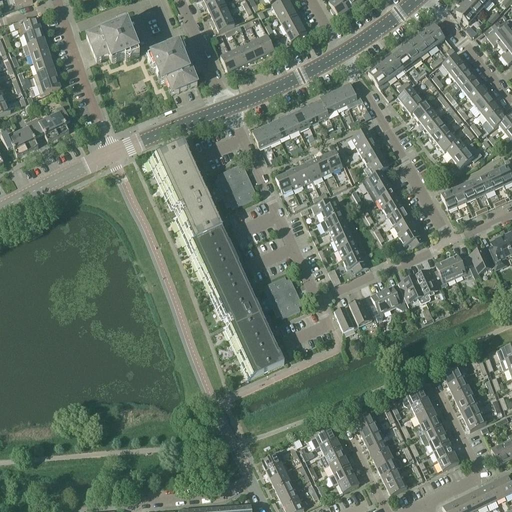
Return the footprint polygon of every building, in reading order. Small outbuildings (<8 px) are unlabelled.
[(201,5),(203,9),(222,0),(221,0),(202,0),(204,4),(201,5)] [(207,10),(210,17),(226,9),(222,0),(203,9),(204,12),(207,10)] [(271,9),(276,18),(291,9),(287,0),(271,9)] [(347,13),(337,0),(336,0),(328,6),(331,10),(330,11),(333,17),(335,15),(338,20),(347,13)] [(350,0),(337,0),(347,13),(356,7),(350,0)] [(463,0),(461,0),(459,2),(476,18),(483,10),(472,0),(469,0),(467,3),(463,0)] [(472,0),(483,10),(487,14),(494,7),(490,3),(491,3),(487,0),(472,0)] [(476,18),(459,2),(456,6),(460,10),(456,14),(468,26),(476,18)] [(209,24),(211,27),(230,19),(226,9),(210,17),(213,22),(209,24)] [(276,18),(281,27),(296,18),(291,9),(276,18)] [(281,27),(286,36),(301,27),(296,18),(281,27)] [(24,38),(41,32),(37,21),(33,23),(32,19),(12,26),(14,32),(16,32),(19,39),(24,38)] [(230,19),(211,27),(212,30),(216,29),(218,35),(234,28),(230,19)] [(114,28),(100,33),(86,39),(96,64),(109,59),(111,65),(124,60),(125,63),(139,57),(126,23),(123,24),(122,20),(112,24),(114,28)] [(497,24),(494,27),(509,45),(511,41),(511,25),(509,22),(501,29),(497,24)] [(301,27),(286,36),(291,45),(306,36),(301,27)] [(434,27),(426,33),(436,47),(445,41),(434,27)] [(497,46),(501,51),(509,45),(494,27),(491,29),(494,33),(486,40),(493,49),(497,46)] [(476,36),(468,29),(465,33),(471,41),(476,36)] [(24,38),(27,47),(44,42),(41,32),(24,38)] [(426,33),(417,39),(428,53),(436,47),(426,33)] [(267,38),(257,42),(265,58),(274,54),(273,50),(267,38)] [(417,39),(409,45),(419,59),(428,53),(417,39)] [(26,59),(30,57),(47,51),(44,42),(27,47),(23,49),(26,59)] [(257,42),(248,47),(255,62),(265,58),(257,42)] [(409,45),(401,51),(411,65),(419,59),(409,45)] [(511,63),(511,48),(509,45),(501,51),(504,55),(500,58),(508,67),(511,63)] [(187,59),(190,58),(186,48),(182,49),(181,47),(147,61),(153,75),(156,74),(161,86),(166,84),(172,97),(197,87),(187,59)] [(248,47),(239,51),(246,67),(255,62),(248,47)] [(30,57),(34,67),(50,61),(47,51),(30,57)] [(239,51),(228,55),(236,71),(246,67),(239,51)] [(401,51),(393,57),(403,71),(411,65),(401,51)] [(236,71),(228,55),(220,59),(227,75),(236,71)] [(442,67),(448,75),(462,65),(455,56),(442,67)] [(393,57),(385,63),(395,77),(403,71),(393,57)] [(34,67),(37,76),(54,71),(50,61),(34,67)] [(385,63),(376,69),(386,83),(387,83),(395,77),(385,63)] [(448,75),(455,83),(468,73),(462,65),(448,75)] [(386,83),(376,69),(368,76),(380,92),(389,86),(387,83),(386,83)] [(37,76),(40,86),(57,80),(54,71),(37,76)] [(455,83),(461,91),(475,80),(468,73),(455,83)] [(57,80),(40,86),(43,96),(60,90),(57,80)] [(461,91),(467,99),(481,88),(475,80),(461,91)] [(432,86),(428,89),(433,94),(436,91),(432,86)] [(350,87),(339,91),(347,108),(349,111),(363,105),(358,96),(355,97),(350,87)] [(467,99),(474,107),(487,96),(481,88),(467,99)] [(399,103),(403,108),(404,108),(417,98),(411,89),(395,102),(397,104),(399,103)] [(339,91),(330,96),(337,112),(347,108),(339,91)] [(320,100),(321,103),(327,117),(337,112),(330,96),(320,100)] [(474,107),(480,115),(494,104),(487,96),(474,107)] [(406,111),(410,116),(424,106),(424,105),(417,98),(404,108),(403,108),(402,109),(403,112),(406,111)] [(445,102),(441,105),(446,110),(449,107),(445,102)] [(321,103),(311,107),(319,124),(329,119),(327,117),(321,103)] [(6,104),(0,106),(0,118),(10,114),(6,104)] [(414,118),(418,122),(418,123),(432,112),(425,104),(424,105),(424,106),(410,116),(412,118),(414,118)] [(480,115),(487,123),(500,112),(494,104),(480,115)] [(311,107),(301,112),(309,128),(319,124),(311,107)] [(59,115),(49,119),(58,139),(69,134),(65,126),(70,124),(62,108),(57,111),(59,115)] [(301,112),(292,116),(299,133),(299,134),(309,129),(309,128),(301,112)] [(420,125),(425,130),(425,131),(438,120),(432,112),(418,123),(418,122),(416,124),(418,126),(420,125)] [(493,131),(498,127),(506,120),(500,112),(487,123),(493,131)] [(292,116),(282,121),(289,137),(299,133),(292,116)] [(498,127),(504,135),(511,129),(511,117),(511,116),(506,120),(498,127)] [(427,133),(431,138),(431,139),(449,125),(442,117),(439,120),(438,120),(425,131),(425,130),(423,132),(425,134),(427,133)] [(37,121),(31,123),(38,136),(43,134),(48,145),(58,139),(49,119),(38,124),(37,121)] [(282,121),(272,125),(279,142),(289,137),(282,121)] [(28,130),(18,134),(27,154),(38,149),(33,139),(38,136),(31,123),(26,126),(28,130)] [(272,125),(262,130),(270,146),(279,142),(272,125)] [(433,141),(437,146),(438,147),(451,136),(455,133),(449,125),(431,139),(431,138),(429,140),(431,142),(433,141)] [(270,147),(262,130),(252,135),(260,151),(270,147)] [(351,140),(357,150),(372,141),(366,131),(351,140)] [(27,154),(18,134),(8,139),(6,136),(0,138),(8,154),(13,151),(17,159),(27,154)] [(470,134),(467,137),(471,142),(475,139),(470,134)] [(440,149),(444,155),(458,144),(457,144),(451,136),(438,147),(437,146),(435,148),(437,150),(440,149)] [(357,150),(362,160),(377,151),(372,141),(357,150)] [(448,156),(452,161),(466,150),(459,142),(457,144),(458,144),(444,155),(446,157),(448,156)] [(478,151),(481,155),(490,148),(486,142),(482,145),(483,147),(478,151)] [(145,163),(195,273),(234,256),(229,245),(226,247),(224,243),(225,242),(215,222),(214,222),(212,218),(213,217),(209,207),(211,206),(207,196),(204,197),(199,187),(198,187),(196,183),(197,183),(188,162),(187,162),(185,158),(189,156),(184,145),(145,163)] [(466,150),(452,161),(460,171),(470,163),(474,164),(482,158),(472,146),(466,150)] [(362,160),(368,169),(383,160),(377,151),(362,160)] [(335,154),(325,158),(332,175),(342,170),(335,154)] [(325,158),(315,163),(322,179),(332,175),(325,158)] [(364,171),(369,180),(373,178),(381,173),(381,174),(389,169),(383,160),(368,169),(364,171)] [(315,163),(305,167),(312,183),(322,179),(315,163)] [(305,167),(295,172),(303,188),(312,183),(305,167)] [(507,167),(497,172),(504,188),(511,184),(511,180),(509,174),(507,169),(507,168),(507,167)] [(219,182),(220,185),(222,188),(223,192),(220,193),(221,197),(225,195),(227,199),(228,203),(230,206),(237,202),(241,201),(244,199),(248,198),(252,196),(250,193),(248,189),(247,185),(251,184),(249,181),(245,182),(244,179),(242,175),(241,172),(237,173),(233,175),(230,177),(226,179),(222,180),(219,182)] [(295,172),(285,176),(293,192),(303,188),(295,172)] [(497,172),(487,176),(494,192),(504,188),(497,172)] [(362,185),(368,194),(387,183),(381,174),(381,173),(373,178),(369,180),(367,181),(365,182),(366,183),(363,184),(362,185)] [(293,192),(285,176),(275,181),(283,197),(293,192)] [(487,176),(478,180),(485,196),(494,192),(487,176)] [(478,180),(469,184),(476,200),(485,196),(478,180)] [(373,204),(377,202),(377,201),(392,192),(387,183),(368,194),(373,204)] [(469,184),(459,189),(466,204),(476,200),(469,184)] [(459,189),(450,193),(457,209),(466,204),(459,189)] [(377,202),(382,211),(397,202),(392,192),(377,201),(377,202)] [(457,209),(450,193),(441,197),(448,213),(457,209)] [(320,214),(324,223),(340,215),(336,205),(333,206),(330,200),(311,209),(314,217),(320,214)] [(230,206),(230,207),(232,211),(239,207),(237,202),(230,206)] [(382,211),(388,220),(403,211),(397,202),(382,211)] [(388,220),(393,229),(408,220),(403,211),(388,220)] [(325,235),(329,233),(345,225),(340,215),(324,223),(320,225),(325,235)] [(393,229),(398,239),(414,230),(408,220),(393,229)] [(329,233),(333,242),(349,235),(345,225),(329,233)] [(414,230),(398,239),(404,248),(409,245),(412,251),(425,243),(422,237),(419,239),(414,230)] [(333,242),(338,252),(354,245),(349,235),(333,242)] [(511,235),(503,239),(511,257),(511,256),(511,235)] [(511,257),(503,239),(491,244),(493,250),(486,253),(495,272),(503,269),(503,261),(511,257)] [(338,252),(342,262),(358,255),(354,245),(338,252)] [(475,268),(470,271),(472,277),(475,282),(480,279),(479,276),(491,270),(483,251),(470,257),(475,268)] [(358,255),(342,262),(347,272),(352,270),(355,276),(368,269),(365,263),(363,264),(358,255)] [(234,256),(195,273),(245,384),(284,366),(279,355),(276,357),(274,353),(274,352),(265,331),(264,332),(262,328),(263,327),(258,317),(261,316),(257,306),(254,307),(249,297),(248,297),(246,293),(247,292),(238,272),(237,272),(235,268),(239,266),(234,256)] [(457,257),(446,262),(454,280),(463,277),(464,280),(472,277),(470,271),(466,262),(460,264),(457,257)] [(439,274),(433,277),(435,281),(440,291),(448,287),(446,284),(454,280),(446,262),(435,267),(439,274)] [(431,271),(414,279),(426,305),(430,303),(431,301),(428,296),(438,292),(433,282),(435,281),(433,277),(431,271)] [(328,275),(334,288),(341,285),(334,272),(328,275)] [(398,286),(402,295),(406,304),(407,306),(418,301),(420,306),(422,307),(426,305),(414,279),(398,286)] [(267,286),(268,290),(269,291),(276,288),(274,283),(267,286)] [(274,302),(270,303),(272,307),(275,305),(277,309),(279,312),(280,315),(283,314),(287,312),(291,310),(294,309),(298,307),(297,304),(295,300),(293,297),(297,295),(295,292),(292,293),(290,290),(288,286),(287,283),(283,285),(280,286),(276,288),(269,291),(270,294),(272,298),(274,302)] [(392,289),(382,293),(390,312),(395,309),(402,313),(407,311),(404,305),(406,304),(402,295),(396,297),(392,289)] [(374,307),(369,310),(370,312),(373,319),(375,318),(377,324),(382,322),(384,314),(390,312),(382,293),(371,298),(374,307)] [(349,309),(354,321),(358,329),(372,323),(368,313),(370,312),(369,310),(364,299),(358,302),(359,304),(349,309)] [(358,331),(358,329),(354,321),(350,323),(345,310),(334,315),(343,335),(353,330),(354,332),(358,331)] [(364,354),(369,351),(366,344),(360,347),(364,354)] [(496,353),(500,363),(500,364),(511,359),(511,348),(501,353),(501,352),(496,353)] [(503,373),(508,372),(508,371),(511,369),(511,359),(500,364),(500,363),(500,364),(503,373)] [(442,379),(447,388),(463,380),(468,378),(464,368),(442,379)] [(447,388),(451,397),(468,389),(463,380),(447,388)] [(451,397),(456,406),(472,399),(472,398),(477,396),(472,387),(468,389),(451,397)] [(410,409),(427,401),(422,392),(403,401),(403,403),(403,405),(405,408),(406,409),(408,410),(410,409)] [(456,406),(460,415),(477,408),(472,399),(456,406)] [(410,409),(415,419),(431,411),(427,401),(410,409)] [(460,415),(465,425),(481,417),(477,408),(460,415)] [(415,419),(419,427),(436,420),(431,411),(415,419)] [(366,414),(355,419),(357,424),(368,418),(366,414)] [(354,425),(358,434),(379,424),(375,415),(370,417),(368,418),(357,424),(354,425)] [(481,417),(465,425),(470,435),(486,427),(481,417)] [(419,427),(424,437),(440,429),(436,420),(419,427)] [(358,434),(363,444),(384,434),(379,424),(358,434)] [(428,446),(444,438),(440,429),(424,437),(420,438),(424,448),(428,446)] [(319,450),(335,442),(331,433),(311,442),(316,451),(319,450)] [(367,453),(384,445),(388,443),(384,434),(363,444),(367,453)] [(428,446),(433,455),(449,447),(444,438),(428,446)] [(319,450),(324,459),(340,451),(335,442),(319,450)] [(511,443),(501,448),(509,464),(511,462),(511,445),(511,443)] [(367,453),(372,462),(388,454),(384,445),(367,453)] [(433,455),(437,464),(453,456),(449,447),(433,455)] [(509,464),(501,448),(491,453),(499,469),(509,464)] [(328,468),(328,469),(345,461),(340,451),(324,459),(320,461),(324,470),(328,468)] [(260,465),(265,475),(280,467),(281,467),(285,465),(280,453),(274,456),(275,458),(260,465)] [(372,462),(376,471),(393,463),(388,454),(372,462)] [(453,456),(437,464),(442,474),(458,466),(453,456)] [(328,469),(333,477),(333,478),(349,470),(345,461),(328,469)] [(376,471),(381,480),(397,473),(397,472),(401,470),(402,468),(401,467),(400,463),(399,462),(397,462),(397,461),(393,463),(376,471)] [(265,475),(269,484),(285,476),(281,467),(280,467),(265,475)] [(337,486),(337,487),(354,479),(349,470),(333,478),(333,477),(329,479),(333,488),(337,486)] [(381,480),(385,489),(402,482),(397,473),(381,480)] [(269,484),(274,493),(294,483),(290,474),(285,476),(269,484)] [(354,479),(337,487),(342,496),(358,488),(354,479)] [(511,491),(506,479),(498,483),(505,499),(511,495),(511,491)] [(402,482),(385,489),(390,499),(406,491),(402,482)] [(274,493),(278,502),(299,492),(294,483),(274,493)] [(498,483),(488,488),(496,503),(505,499),(498,483)] [(488,488),(479,492),(487,508),(496,503),(488,488)] [(278,502),(283,511),(299,504),(298,503),(303,501),(299,492),(278,502)] [(479,492),(470,497),(477,511),(487,508),(479,492)] [(477,511),(470,497),(461,501),(466,511),(477,511)] [(466,511),(461,501),(450,506),(453,511),(466,511)]
